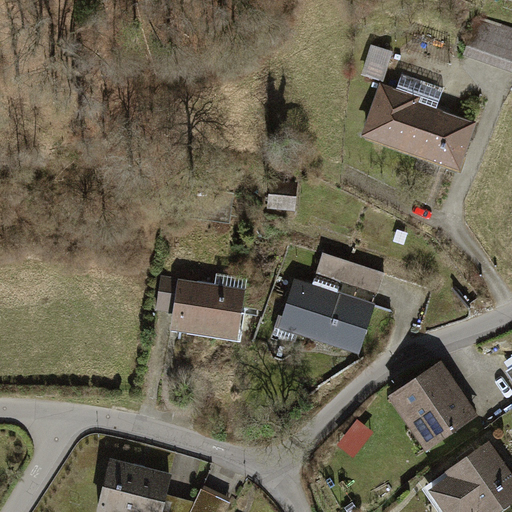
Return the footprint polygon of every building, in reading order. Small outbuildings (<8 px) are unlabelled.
[(511,32),(479,22),(467,59),(511,74),(511,32)] [(471,127),(382,97),(367,142),(456,172),(471,127)] [(294,185),(269,183),(267,209),(292,211),(294,185)] [(384,277),(324,260),(315,290),(375,308),(384,277)] [(244,295),(176,285),(169,337),(237,346),(244,295)] [(315,290),(298,285),(283,338),(359,359),(375,308),(315,290)] [(440,366),(392,402),(425,448),(474,413),(440,366)] [(511,480),(492,451),(432,491),(445,511),(492,511),(511,499),(511,480)] [(172,482),(111,467),(99,511),(164,511),(168,501),(172,482)] [(228,511),(231,508),(203,494),(193,511),(228,511)] [(187,511),(188,507),(168,501),(164,511),(187,511)]
